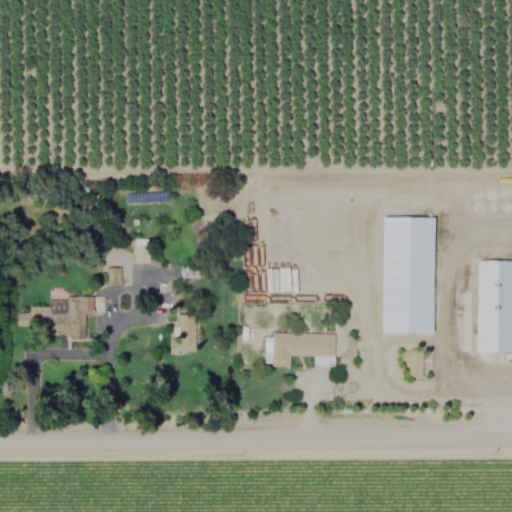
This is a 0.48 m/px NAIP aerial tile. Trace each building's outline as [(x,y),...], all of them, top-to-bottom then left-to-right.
[(381,331),(432,332),(433,216),(382,215),(381,331)] [(511,259),(476,259),(474,351),(511,351),(511,259)] [(83,312),(100,312),(100,295),(63,295),(63,299),(47,299),(47,305),(27,305),(27,312),(15,312),(15,331),(83,330),(83,312)] [(193,313),(176,313),(176,325),(170,325),(170,350),(193,350),(193,313)] [(332,333),(262,332),(262,360),(270,360),(270,365),(288,365),(288,354),(313,355),(313,363),(332,364),(332,333)] [(400,349),(399,359),(406,360),(406,375),(420,376),(421,349),(400,349)]
